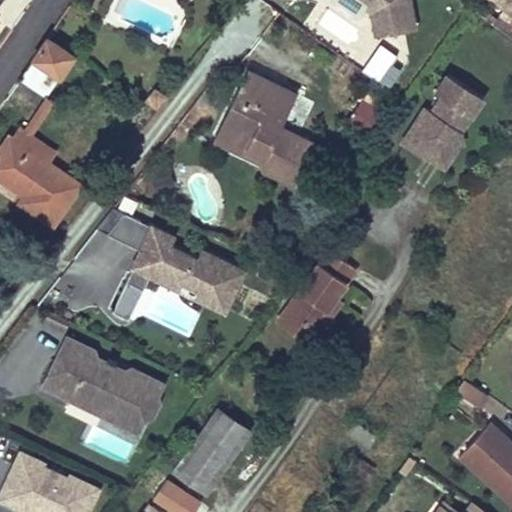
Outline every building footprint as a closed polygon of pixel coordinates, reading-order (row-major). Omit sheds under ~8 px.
[(370,0),(370,1),(374,3),(380,33),(417,26),(412,0),(370,0)] [(511,0),(490,0),(511,16),(511,0)] [(46,97),(73,56),(47,38),(19,79),(46,97)] [(390,88),(406,64),(379,46),(362,70),(390,88)] [(282,125),(296,92),(245,69),(216,131),(235,139),(237,150),(248,154),(256,151),(264,156),(262,161),(268,167),(297,179),(315,139),(282,125)] [(427,107),(403,141),(424,155),(437,135),(450,144),(462,145),(463,130),(489,96),(453,69),(438,92),(445,97),(436,113),(427,107)] [(32,132),(53,102),(46,97),(25,128),(32,132)] [(371,136),(385,113),(361,99),(347,121),(371,136)] [(19,124),(11,136),(49,162),(57,150),(32,132),(25,128),(19,124)] [(235,139),(216,131),(213,139),(237,150),(235,139)] [(19,201),(52,223),(80,182),(49,162),(11,136),(8,134),(0,147),(0,176),(24,193),(19,201)] [(437,135),(424,155),(445,170),(462,145),(450,144),(437,135)] [(256,151),(248,154),(262,161),(264,156),(256,151)] [(133,319),(146,280),(232,310),(248,265),(176,240),(179,231),(106,205),(87,261),(126,274),(113,312),(133,319)] [(334,296),(354,267),(327,248),(279,315),(298,329),(307,319),(315,324),(320,328),(331,311),(326,307),(334,296)] [(331,311),(340,299),(334,296),(326,307),(331,311)] [(438,318),(431,313),(427,320),(433,325),(438,318)] [(298,329),(279,315),(276,321),(303,340),(315,324),(307,319),(298,329)] [(95,349),(68,337),(45,385),(72,398),(75,390),(89,397),(96,396),(106,400),(101,412),(113,418),(118,410),(125,414),(130,425),(141,430),(150,411),(154,413),(161,399),(157,397),(164,382),(133,366),(127,368),(118,364),(119,361),(107,355),(105,358),(97,355),(95,349)] [(483,391),(465,378),(457,389),(476,401),(483,391)] [(75,390),(72,398),(101,412),(106,400),(96,396),(89,397),(75,390)] [(216,407),(173,468),(207,490),(249,431),(216,407)] [(118,410),(113,418),(130,425),(125,414),(118,410)] [(375,434),(354,421),(347,432),(366,446),(375,434)] [(511,439),(492,421),(459,456),(511,505),(511,439)] [(46,459),(22,448),(0,494),(0,511),(1,511),(86,511),(99,484),(69,470),(68,473),(44,462),(46,459)] [(408,474),(416,461),(410,456),(400,469),(408,474)] [(359,488),(374,467),(360,458),(345,479),(359,488)] [(153,498),(175,511),(196,511),(204,499),(167,476),(153,498)] [(463,511),(443,498),(440,503),(452,511),(463,511)] [(488,511),(472,500),(464,511),(488,511)] [(452,511),(440,503),(433,511),(452,511)]
